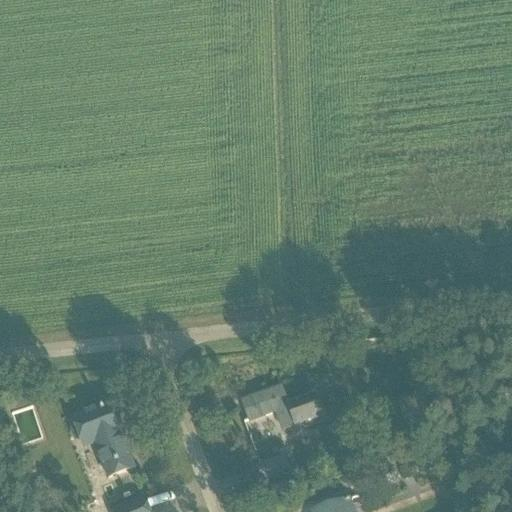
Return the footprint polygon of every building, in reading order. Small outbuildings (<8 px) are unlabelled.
[(282,437),(322,422),(314,400),(288,409),(281,392),(243,406),(250,426),(275,417),(282,437)] [(437,393),(397,406),(408,441),(448,429),(437,393)] [(106,484),(134,474),(120,439),(123,437),(112,409),(73,424),(84,454),(93,451),(106,484)] [(368,446),(377,468),(393,461),(385,439),(368,446)] [(393,454),(398,466),(417,460),(411,447),(393,454)] [(292,473),(287,461),(258,473),(263,485),(292,473)] [(414,468),(400,473),(403,486),(418,481),(414,468)] [(392,471),(366,480),(374,498),(399,489),(392,471)] [(148,511),(145,503),(122,511),(148,511)]
